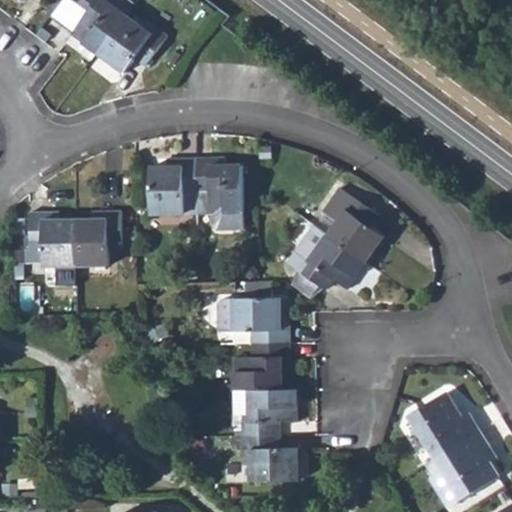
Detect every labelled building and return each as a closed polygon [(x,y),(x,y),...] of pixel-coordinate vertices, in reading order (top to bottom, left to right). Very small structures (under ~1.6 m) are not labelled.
[(69,5),(62,0),(60,0),(48,17),(56,22),(69,5)] [(72,35),(97,55),(128,13),(113,2),(114,0),(80,0),(77,5),(88,13),(72,35)] [(140,23),(128,13),(97,55),(119,72),(136,50),(146,57),(165,33),(144,17),(140,23)] [(185,189),(198,189),(198,157),(168,157),(167,166),(153,166),(152,214),(185,214),(185,189)] [(228,158),(198,157),(198,189),(198,214),(212,214),(244,214),(244,166),(229,165),(228,158)] [(339,219),(328,234),(370,262),(387,237),(368,222),(376,210),(338,181),(320,205),(339,219)] [(43,268),(75,268),(75,220),(58,221),(58,213),(30,213),(30,244),(43,243),(43,266),(43,268)] [(92,221),(75,220),(75,268),(107,268),(107,243),(118,243),(119,214),(92,213),(92,221)] [(244,214),(213,214),(213,227),(218,231),(244,232),(244,214)] [(350,289),(370,262),(328,234),(317,225),(291,262),(303,272),(321,284),(323,286),(331,274),(350,289)] [(24,238),(13,238),(14,264),(24,263),(24,244),(24,238)] [(30,244),(24,244),(24,263),(24,266),(43,266),(43,243),(30,244)] [(321,284),(303,272),(294,283),(312,297),(321,284)] [(233,329),(233,296),(222,297),(217,301),(217,328),(233,329)] [(259,328),(258,345),(291,344),(291,317),(284,317),(284,296),(233,296),(233,329),(259,328)] [(233,357),(233,390),(246,391),(284,391),(284,373),(292,373),(291,344),(258,345),(258,357),(233,357)] [(228,429),(235,429),(235,407),(246,407),(246,391),(233,390),(226,391),(226,429),(228,429)] [(410,414),(437,456),(481,429),(469,410),(463,414),(448,390),(410,414)] [(295,424),(295,391),(284,391),(246,391),(246,407),(235,407),(235,429),(228,429),(227,436),(270,436),(270,423),(295,424)] [(493,448),(481,429),(437,456),(465,499),(502,475),(488,451),(493,448)] [(270,449),(270,436),(227,436),(227,444),(235,444),(235,461),(246,462),(246,481),(296,481),(295,449),(270,449)] [(465,499),(437,456),(425,464),(452,507),(465,499)]
